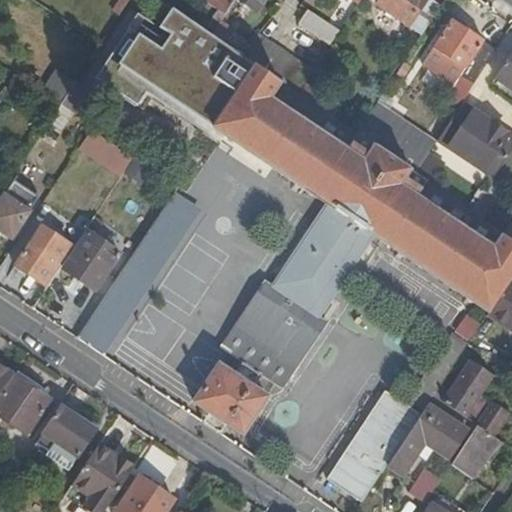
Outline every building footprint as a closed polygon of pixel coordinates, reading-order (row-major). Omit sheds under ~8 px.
[(233,0),(206,0),(206,1),(218,9),(225,13),(233,0)] [(234,19),(245,3),(239,0),(233,0),(225,13),(234,19)] [(239,0),(245,3),(254,10),(260,0),(239,0)] [(408,27),(427,0),(381,0),(378,6),(408,27)] [(422,36),(441,7),(431,0),(427,0),(408,27),(422,36)] [(225,13),(218,9),(207,24),(214,29),(221,20),(225,13)] [(331,43),(339,31),(308,9),(300,21),(331,43)] [(212,127),(216,129),(248,151),(326,204),(272,285),(270,287),(315,317),(317,316),(372,234),(467,299),(488,313),(490,308),(508,283),(511,276),(511,242),(503,236),(492,249),(416,197),(427,181),(414,172),(357,134),(297,93),(241,57),(222,43),(213,38),(174,11),(160,32),(171,38),(162,53),(128,31),(110,58),(212,127)] [(210,35),(213,38),(222,43),(232,28),(221,20),(214,29),(210,35)] [(495,50),(451,22),(425,60),(456,81),(453,85),(456,87),(461,80),(471,86),(495,50)] [(241,57),(297,93),(313,70),(258,33),(241,57)] [(511,103),(511,54),(490,88),(511,103)] [(456,87),(466,94),(471,86),(461,80),(456,87)] [(89,91),(76,82),(61,104),(75,113),(89,91)] [(435,141),(377,103),(367,119),(359,131),(357,134),(414,172),(435,141)] [(494,178),(511,152),(500,145),(501,143),(486,134),(485,135),(469,124),(470,123),(458,115),(440,141),(494,178)] [(140,143),(147,133),(137,126),(131,136),(140,143)] [(196,159),(129,259),(142,267),(147,271),(169,236),(213,170),(196,159)] [(11,239),(29,212),(22,206),(23,204),(21,202),(18,204),(4,194),(0,200),(0,232),(11,239)] [(483,194),(471,211),(488,226),(493,201),(483,194)] [(511,223),(503,236),(511,242),(511,223)] [(15,266),(47,287),(59,269),(56,267),(71,245),(42,225),(15,266)] [(120,254),(84,231),(60,268),(96,291),(120,254)] [(129,259),(76,339),(89,347),(142,267),(129,259)] [(219,348),(241,364),(259,375),(280,388),(325,321),(317,316),(315,317),(270,287),(272,285),(265,280),(219,348)] [(511,322),(511,285),(508,283),(490,308),(511,322)] [(511,322),(490,308),(488,313),(511,328),(511,322)] [(407,402),(422,411),(425,407),(432,397),(466,344),(452,334),(407,402)] [(468,361),(440,403),(475,426),(492,436),(507,413),(478,393),(490,376),(468,361)] [(203,421),(204,424),(215,432),(220,432),(225,424),(240,434),(266,398),(251,387),(259,375),(241,364),(233,375),(217,365),(193,402),(209,413),(203,421)] [(0,395),(13,376),(0,367),(0,395)] [(50,401),(13,376),(0,395),(0,418),(26,437),(50,401)] [(325,480),(361,504),(385,468),(419,416),(383,392),(325,480)] [(95,430),(58,406),(41,432),(54,440),(43,456),(66,472),(95,430)] [(419,416),(385,468),(400,479),(416,455),(427,463),(435,451),(451,463),(468,436),(425,407),(422,411),(419,416)] [(468,436),(451,463),(449,465),(471,479),(497,439),(492,436),(475,426),(468,436)] [(88,511),(103,511),(134,467),(117,456),(115,460),(97,448),(65,496),(88,511)] [(0,473),(9,480),(23,459),(12,452),(0,470),(0,473)] [(408,493),(424,503),(439,480),(422,470),(408,493)] [(164,511),(173,500),(137,476),(112,511),(164,511)] [(465,511),(438,494),(431,504),(444,511),(465,511)]
